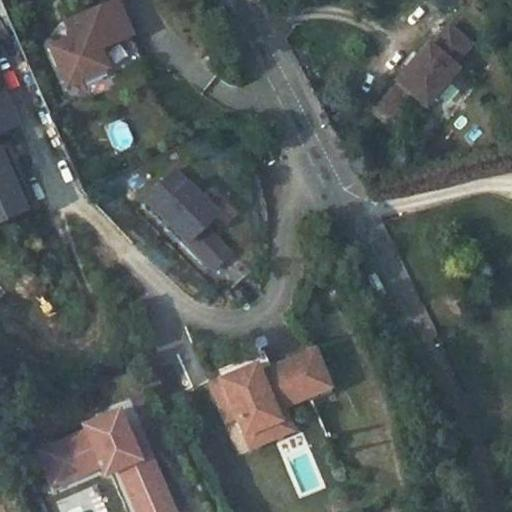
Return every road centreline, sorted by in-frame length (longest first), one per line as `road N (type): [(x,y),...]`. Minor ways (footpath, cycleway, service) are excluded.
road 1 (unclassified): [(481,511),(236,0)]
road 2 (unknown): [(345,225),(389,206),(511,178)]
